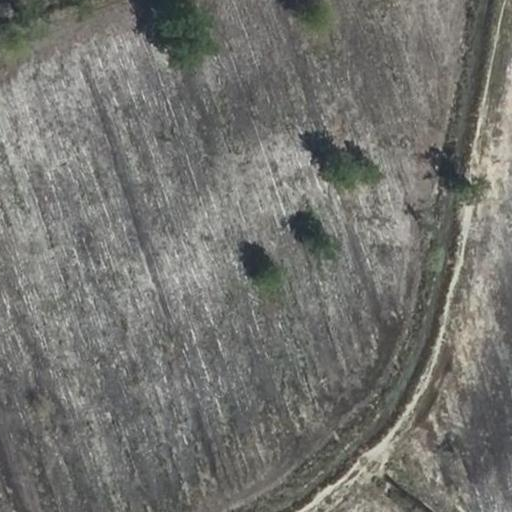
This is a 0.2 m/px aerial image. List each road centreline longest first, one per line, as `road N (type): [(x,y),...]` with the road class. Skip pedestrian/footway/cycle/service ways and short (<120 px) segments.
road 1 (track): [(309,511),(368,465),(423,385),(470,226),(505,0)]
road 2 (track): [(125,0),(0,42)]
